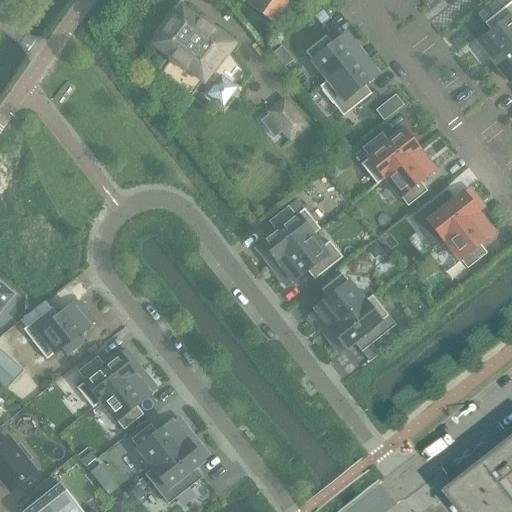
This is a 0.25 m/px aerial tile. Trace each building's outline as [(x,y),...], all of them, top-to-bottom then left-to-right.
[(274,23),(288,4),(282,0),(257,0),(252,8),(274,23)] [(492,33),(479,44),(494,64),(511,49),(511,2),(485,24),(492,33)] [(209,72),(229,45),(182,10),(156,45),(173,57),(170,61),(183,71),(186,67),(203,80),(205,77),(215,85),(206,96),(223,108),(237,89),(220,77),(218,80),(209,72)] [(327,81),(362,55),(347,36),(333,46),(326,37),(305,53),(327,81)] [(511,49),(494,64),(510,83),(511,81),(511,49)] [(371,95),(364,86),(378,75),(362,55),(327,81),(320,87),(343,117),(371,95)] [(307,128),(284,100),(267,114),(290,142),(307,128)] [(385,179),(419,152),(403,132),(389,143),(382,134),(362,149),(369,158),(361,165),(377,185),(385,179)] [(420,182),(434,171),(419,152),(385,179),(400,198),(408,207),(427,192),(420,182)] [(422,212),(411,220),(428,242),(433,250),(444,241),(478,214),(462,195),(458,198),(450,189),(441,196),(422,212)] [(312,237),(320,230),(304,210),(295,217),(288,208),(269,223),(276,232),(262,243),(263,244),(256,249),(265,261),(272,255),(278,263),(312,237)] [(478,214),(444,241),(459,261),(460,260),(467,270),(487,254),(479,245),(493,234),(478,214)] [(342,259),(329,242),(322,248),(312,237),(278,263),(283,270),(277,276),(286,287),(292,282),(293,282),(307,271),(314,281),(342,259)] [(365,303),(342,274),(322,291),(329,300),(315,311),(316,312),(309,317),(318,328),(325,323),(331,330),(365,303)] [(0,312),(12,298),(14,296),(12,295),(0,285),(0,312)] [(373,297),(365,303),(331,330),(337,338),(330,343),(339,354),(345,349),(346,350),(354,344),(361,353),(362,353),(370,363),(379,355),(371,345),(395,326),(373,297)] [(95,322),(86,310),(80,316),(73,307),(59,318),(52,309),(24,331),(47,361),(62,349),(67,356),(82,344),(77,337),(89,328),(88,327),(95,322)] [(101,403),(134,376),(128,368),(135,363),(126,352),(119,357),(119,356),(105,367),(97,358),(78,373),(85,382),(77,389),(93,409),(101,403)] [(136,406),(150,395),(149,394),(156,389),(147,378),(140,383),(134,376),(101,403),(116,422),(124,431),(143,416),(136,406)] [(187,443),(181,436),(188,430),(179,419),(173,424),(172,424),(158,435),(151,425),(131,441),(138,450),(153,470),(187,443)] [(35,473),(26,462),(30,459),(20,446),(16,449),(7,438),(0,444),(0,480),(10,493),(35,473)] [(511,511),(511,482),(510,480),(511,477),(511,438),(489,457),(445,492),(460,511),(511,511)] [(189,474),(203,463),(202,462),(209,457),(200,445),(193,451),(187,443),(153,470),(169,490),(169,489),(177,498),(196,483),(189,474)] [(40,495),(56,482),(51,476),(35,488),(40,495)] [(24,511),(82,511),(60,484),(24,511)]
